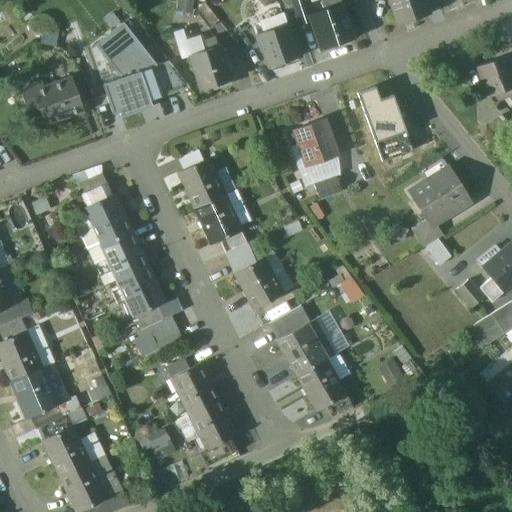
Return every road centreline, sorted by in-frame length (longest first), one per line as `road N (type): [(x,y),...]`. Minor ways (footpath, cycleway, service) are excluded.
road 1 (residential): [(125,511),(284,443),(129,142)]
road 2 (unknown): [(25,178),(149,501)]
road 3 (residential): [(129,142),(388,51)]
road 4 (residential): [(511,201),(388,51)]
road 5 (residential): [(0,187),(129,142)]
road 6 (residential): [(388,51),(511,12)]
